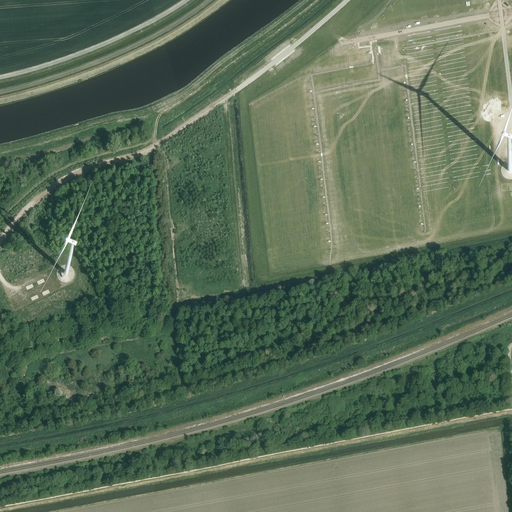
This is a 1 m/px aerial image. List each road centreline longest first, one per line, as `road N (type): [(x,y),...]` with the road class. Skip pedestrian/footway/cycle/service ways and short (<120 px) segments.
road 1 (unclassified): [(0,240),(57,184),(160,143),(348,0)]
road 2 (track): [(317,0),(161,112),(152,140),(57,171),(0,223)]
road 3 (unclassified): [(0,92),(104,59),(209,0)]
